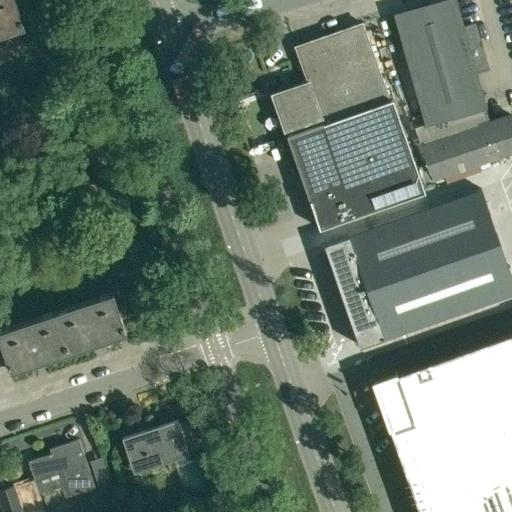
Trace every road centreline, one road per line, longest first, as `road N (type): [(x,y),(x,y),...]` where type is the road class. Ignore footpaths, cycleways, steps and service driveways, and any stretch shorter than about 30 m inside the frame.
road 1 (secondary): [(272,331),(167,34)]
road 2 (residential): [(0,422),(272,331)]
road 3 (secondary): [(334,511),(272,331)]
road 4 (unclassified): [(284,0),(167,34)]
